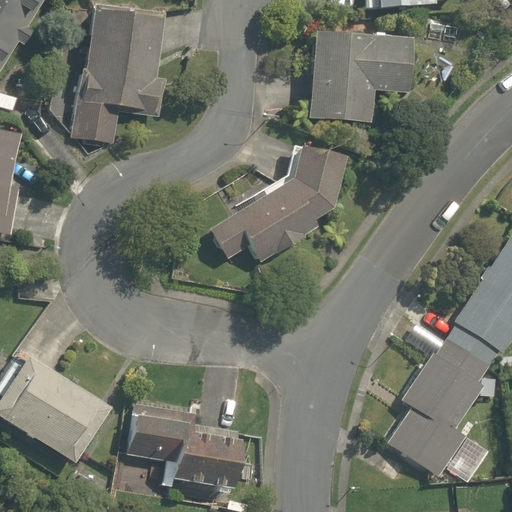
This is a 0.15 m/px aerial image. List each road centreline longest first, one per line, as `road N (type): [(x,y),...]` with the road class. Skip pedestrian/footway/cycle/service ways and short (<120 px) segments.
road 1 (residential): [(237,0),(240,52),(219,135),(198,160),(102,211),(91,260),(101,288),(136,321),(315,369)]
road 2 (residential): [(315,369),(407,219),(511,112)]
road 3 (residential): [(312,511),(315,369)]
